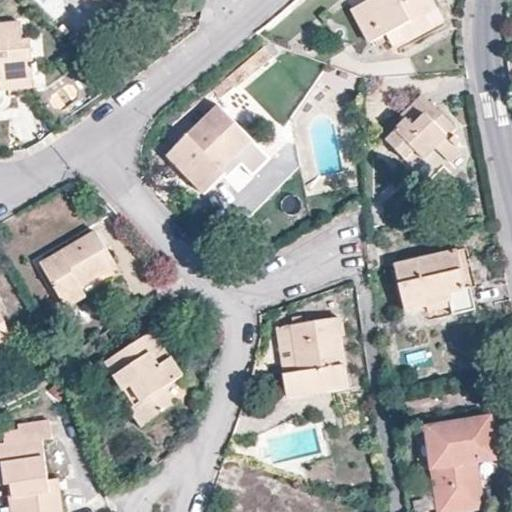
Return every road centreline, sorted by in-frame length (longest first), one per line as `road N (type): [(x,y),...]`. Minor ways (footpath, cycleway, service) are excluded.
road 1 (residential): [(263,0),(82,138)]
road 2 (residential): [(224,303),(82,138)]
road 3 (residential): [(511,199),(493,109),(488,0)]
road 4 (residential): [(196,461),(236,353),(239,334),(224,303)]
road 5 (residential): [(341,247),(224,303)]
